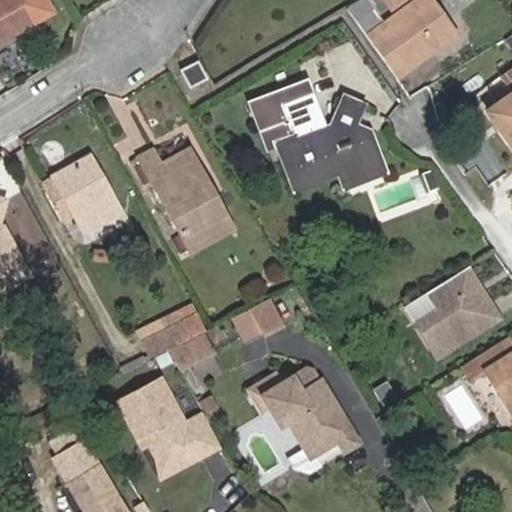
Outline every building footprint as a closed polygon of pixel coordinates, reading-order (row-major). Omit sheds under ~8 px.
[(0,0),(0,39),(30,23),(17,0),(0,0)] [(367,0),(366,0),(349,10),(393,72),(451,31),(429,0),(382,0),(396,19),(386,26),(367,0)] [(393,72),(395,76),(457,32),(435,0),(429,0),(451,31),(393,72)] [(192,89),(210,79),(200,61),(183,71),(192,89)] [(344,186),(383,170),(370,133),(353,125),(361,106),(345,99),(333,126),(324,129),(306,83),(253,103),(260,124),(289,114),(296,136),(278,143),(295,188),(338,171),(344,186)] [(511,94),(488,113),(511,146),(511,94)] [(214,219),(218,216),(203,187),(208,184),(189,149),(160,164),(153,150),(139,157),(189,251),(221,234),(214,219)] [(83,230),(121,209),(90,154),(54,176),(61,188),(74,212),(83,230)] [(221,234),(230,229),(208,184),(203,187),(218,216),(214,219),(221,234)] [(50,195),(63,218),(74,212),(61,188),(50,195)] [(8,200),(0,197),(0,291),(0,292),(31,273),(1,223),(8,200)] [(436,358),(498,319),(488,303),(483,307),(473,290),(478,287),(466,267),(427,292),(438,310),(415,324),(436,358)] [(483,307),(488,303),(478,287),(473,290),(483,307)] [(233,313),(246,340),(285,321),(272,294),(233,313)] [(150,356),(187,338),(176,314),(139,334),(150,356)] [(511,351),(511,341),(508,336),(501,340),(509,353),(511,351)] [(511,412),(511,351),(509,353),(501,340),(463,364),(471,378),(485,370),(511,412)] [(274,372),(246,389),(272,433),(289,423),(316,469),(360,442),(314,366),(304,365),(278,380),(274,372)] [(204,459),(222,448),(203,414),(186,425),(160,380),(117,406),(139,444),(145,439),(149,447),(158,461),(179,466),(201,454),(204,459)] [(130,511),(85,439),(54,458),(87,511),(130,511)] [(139,444),(143,451),(149,447),(145,439),(139,444)] [(158,461),(162,483),(204,459),(201,454),(179,466),(158,461)]
